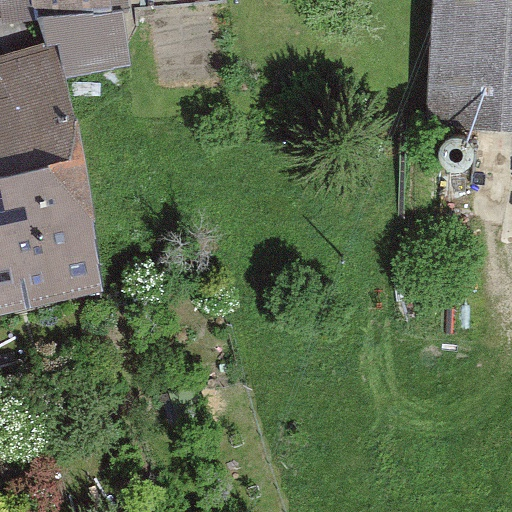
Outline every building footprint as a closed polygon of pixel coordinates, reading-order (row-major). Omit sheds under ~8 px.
[(32,0),(35,23),(122,15),(120,0),(32,0)] [(511,0),(439,0),(434,128),(511,132),(511,0)] [(0,82),(0,317),(115,299),(80,70),(0,82)] [(451,169),(458,171),(466,170),(472,167),(477,161),(479,154),(478,147),(474,141),(469,136),(462,134),(454,135),(448,138),(444,144),(441,151),(442,158),(446,165),(451,169)] [(448,213),(455,215),(462,215),(469,211),(473,206),(475,199),(475,191),(471,185),(466,181),(459,178),(451,179),(445,183),(440,188),(438,195),(439,202),(443,209),(448,213)]
